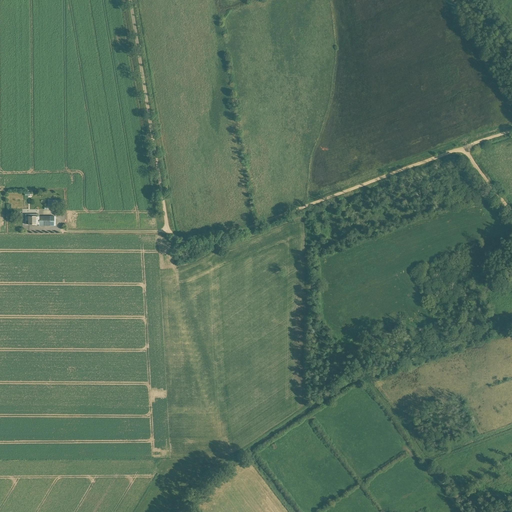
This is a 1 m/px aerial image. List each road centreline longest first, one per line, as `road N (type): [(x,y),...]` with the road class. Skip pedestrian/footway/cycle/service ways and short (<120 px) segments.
road 1 (track): [(464,148),(209,244),(186,244),(168,228)]
road 2 (unclassified): [(168,228),(131,0)]
